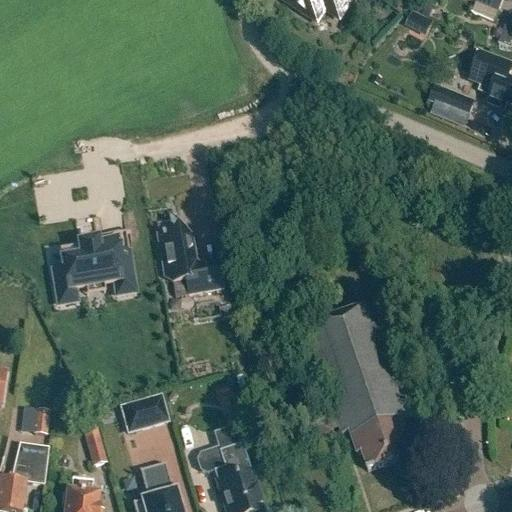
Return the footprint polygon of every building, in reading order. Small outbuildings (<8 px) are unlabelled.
[(279,0),(299,13),(299,16),(306,20),(309,19),(317,24),(329,5),(343,15),(353,0),(279,0)] [(405,1),(404,0),(380,0),(379,2),(396,14),(405,1)] [(498,14),(503,0),(478,0),(476,5),(498,14)] [(511,15),(499,46),(511,51),(511,48),(511,15)] [(511,109),(511,84),(509,83),(511,75),(511,67),(479,54),(472,73),(473,77),(470,84),(481,88),(478,94),(490,99),(487,106),(504,113),(507,107),(511,109)] [(471,122),(477,106),(446,93),(439,109),(471,122)] [(167,269),(165,269),(167,282),(174,286),(187,284),(190,298),(225,292),(220,267),(205,270),(189,258),(194,250),(192,238),(181,230),(178,234),(159,237),(162,256),(165,257),(167,269)] [(80,260),(61,263),(62,272),(52,274),(58,308),(76,305),(75,294),(85,292),(86,295),(104,292),(104,289),(114,288),(116,299),(135,296),(129,264),(130,264),(126,239),(124,240),(125,244),(106,247),(104,238),(93,240),(94,245),(78,247),(80,260)] [(314,265),(270,280),(284,321),(327,306),(314,265)] [(400,423),(413,419),(374,306),(305,329),(342,437),(350,435),(357,458),(362,456),(368,474),(385,468),(386,469),(395,466),(395,465),(412,459),(400,423)] [(230,360),(226,308),(203,310),(206,361),(230,360)] [(266,334),(243,341),(248,359),(272,353),(266,334)] [(160,400),(121,411),(128,436),(167,425),(160,400)] [(20,410),(20,434),(46,435),(47,411),(20,410)] [(206,477),(213,475),(225,511),(262,511),(235,429),(213,436),(217,450),(199,456),(196,463),(199,474),(206,477)] [(83,436),(93,471),(107,467),(97,432),(83,436)] [(0,482),(0,511),(21,511),(25,487),(43,489),(49,451),(19,447),(11,484),(0,482)] [(147,505),(132,509),(133,511),(178,511),(176,505),(171,506),(169,500),(173,499),(164,467),(147,472),(149,477),(140,479),(147,505)] [(98,511),(99,511),(96,511),(97,499),(91,498),(92,485),(71,483),(70,496),(63,495),(61,511),(98,511)]
